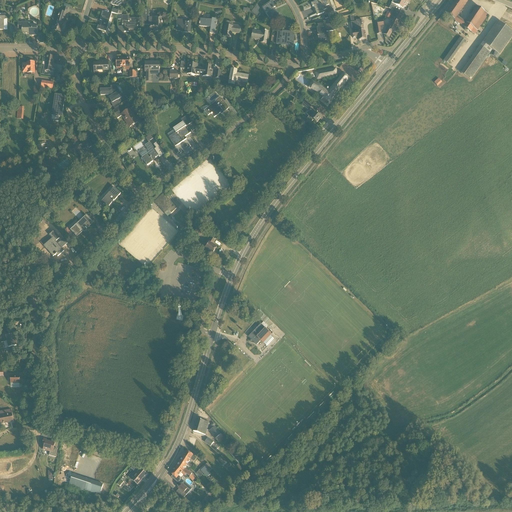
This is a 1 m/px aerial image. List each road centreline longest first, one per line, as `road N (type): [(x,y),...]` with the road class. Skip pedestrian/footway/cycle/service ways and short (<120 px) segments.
road 1 (secondary): [(164,468),(251,238),(387,66)]
road 2 (residential): [(159,465),(37,425),(39,290),(142,199)]
road 3 (residential): [(292,64),(188,49),(78,48)]
road 4 (residential): [(142,199),(280,88),(292,64)]
road 5 (residential): [(142,199),(95,129),(79,82),(78,48)]
